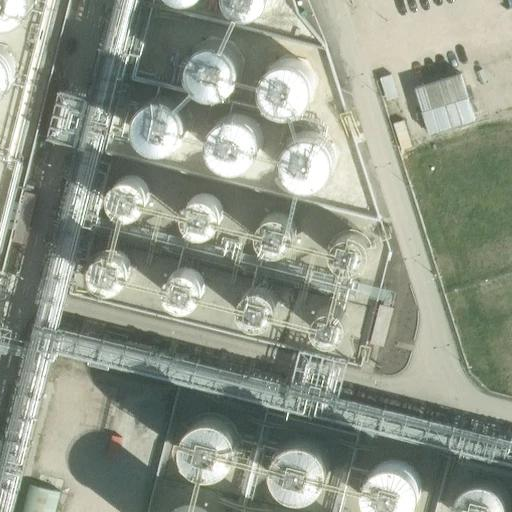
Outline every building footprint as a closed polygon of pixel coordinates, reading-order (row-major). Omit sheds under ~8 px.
[(511,58),(481,68),(495,114),(511,108),(511,58)] [(461,74),(415,88),(429,134),(475,120),(461,74)] [(110,199),(113,205),(118,210),(125,212),(132,212),(138,210),(144,206),(148,200),(149,193),(148,186),(145,180),(141,176),(135,173),(129,172),(122,173),(117,176),(112,180),(109,186),(108,193),(110,199)] [(184,218),(188,224),(193,228),(199,231),(206,231),(213,229),(219,224),(222,218),(224,211),(223,204),(220,199),(215,194),(209,191),(203,190),(197,191),(191,194),(187,199),(184,205),(183,211),(184,218)] [(258,235),(261,242),(266,246),(273,249),(280,249),(287,246),(292,242),(296,236),(297,229),(296,222),(293,217),(289,212),(283,209),(277,208),(270,209),(265,212),(260,217),(257,223),(256,229),(258,235)] [(331,255),(335,261),(340,266),(346,268),(353,268),(360,266),(366,262),(369,256),(371,249),(370,242),(367,236),(362,232),(356,229),(350,228),(344,229),(338,232),(334,237),(331,242),(330,249),(331,255)] [(92,274),(95,280),(101,285),(107,287),(114,287),(121,285),(126,281),(130,275),(131,268),(130,261),(128,255),(123,251),(117,248),(111,247),(104,248),(99,251),(94,256),(91,261),(91,268),(92,274)] [(166,291),(169,298),(174,302),(181,305),(188,305),(194,302),(200,298),(204,292),(205,285),(204,278),(201,273),(197,268),(191,265),(185,264),(178,265),(173,268),(168,273),(165,279),(164,285),(166,291)] [(240,310),(243,316),(249,321),(255,323),(262,323),(269,321),(274,317),(278,311),(280,304),(279,297),(276,291),(271,287),(265,284),(259,283),(253,284),(247,287),(242,292),(240,297),(239,304),(240,310)] [(312,329),(316,335),(321,339),(328,342),(335,342),(341,340),(347,335),(351,329),(352,322),(351,315),(348,310),(344,305),(338,302),(332,301),(325,302),(319,305),(315,310),(312,316),(311,322),(312,329)] [(183,438),(184,448),(187,455),(191,461),(198,465),(205,468),(212,469),(220,467),(227,464),(232,458),(236,452),(238,444),(238,435),(234,426),(227,419),(219,415),(209,414),(200,416),(192,421),(186,429),(183,438)] [(275,460),(275,470),(278,477),(283,483),(289,487),(296,490),(304,491),(311,489),(318,486),(324,480),(328,474),(330,466),(329,457),(325,448),(319,441),(310,437),(301,436),(291,438),(283,443),(278,451),(275,460)] [(367,483),(367,493),(370,500),(375,506),(381,511),(384,511),(404,511),(410,509),(416,504),(419,497),(421,490),(421,480),(417,471),(410,464),(402,460),(392,459),(383,461),(375,466),(369,474),(367,483)] [(457,498),(457,507),(458,511),(507,511),(508,511),(510,504),(509,496),(505,488),(498,481),(491,478),(482,477),(473,479),(466,483),(460,490),(457,498)] [(31,484),(23,511),(55,511),(61,492),(31,484)]
